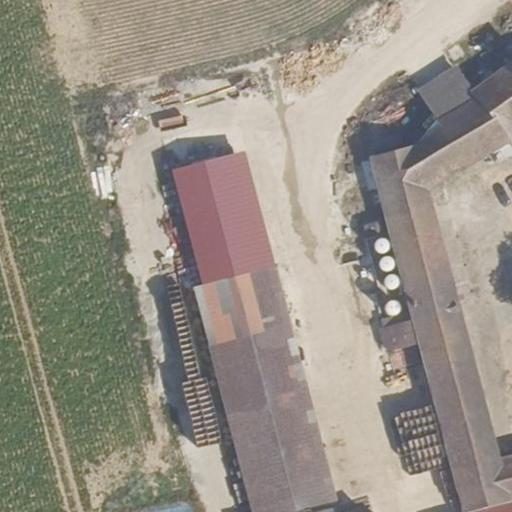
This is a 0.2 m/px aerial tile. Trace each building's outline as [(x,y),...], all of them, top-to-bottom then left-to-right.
[(369,159),(462,511),(465,511),(510,502),(501,461),(430,192),(511,151),(511,68),(412,147),(369,159)] [(131,91),(135,104),(164,96),(161,83),(131,91)] [(233,198),(251,194),(239,131),(167,146),(183,226),(236,215),(233,198)] [(213,232),(192,235),(197,273),(218,271),(213,232)] [(277,511),(325,500),(267,268),(188,287),(243,511),(277,511)] [(412,343),(407,321),(389,326),(395,347),(412,343)] [(395,347),(389,326),(375,329),(380,351),(395,347)] [(511,458),(501,461),(510,502),(511,501),(511,458)] [(196,511),(218,507),(211,478),(190,482),(196,511)] [(511,511),(511,501),(510,502),(465,511),(511,511)]
